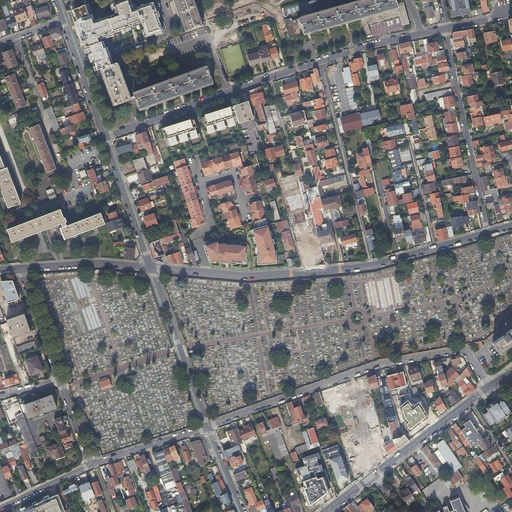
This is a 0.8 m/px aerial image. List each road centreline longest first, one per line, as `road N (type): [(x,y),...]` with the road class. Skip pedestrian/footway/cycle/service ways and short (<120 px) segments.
road 1 (residential): [(488,387),(462,350),(378,364),(206,427)]
road 2 (residential): [(317,62),(105,136)]
road 3 (residential): [(370,265),(250,274),(151,267)]
road 4 (residential): [(370,265),(317,62)]
road 5 (residential): [(488,232),(443,29)]
road 6 (residential): [(206,427),(151,267)]
road 7 (residential): [(105,136),(151,267)]
road 8 (residential): [(151,267),(20,269)]
road 9 (residential): [(443,29),(317,62)]
road 10 (residential): [(63,19),(105,136)]
road 11 (secondary): [(469,401),(373,474)]
